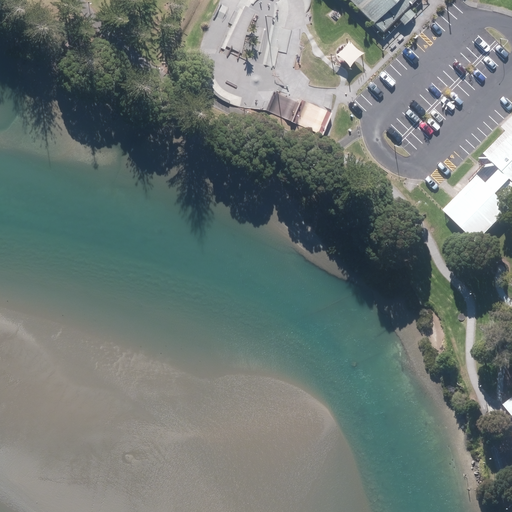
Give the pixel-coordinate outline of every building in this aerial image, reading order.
[(350,0),(384,33),(397,18),(404,25),(416,14),(409,7),(415,0),(350,0)] [(361,53),(348,40),(334,54),(347,67),(361,53)] [(231,93),(222,88),(217,81),(212,70),(203,76),(203,77),(204,78),(204,79),(205,81),(206,82),(206,83),(207,85),(208,86),(209,87),(209,89),(210,90),(211,91),(212,92),(213,93),(214,94),(215,95),(217,96),(218,97),(219,98),(220,99),(221,100),(223,101),(224,102),(225,102),(227,103),(228,103),(229,104),(231,105),(232,105),(234,105),(235,106),(237,106),(239,107),(242,98),(231,93)] [(297,103),(273,91),(265,109),(315,133),(325,111),(299,98),(297,103)] [(475,182),(441,214),(473,247),(502,217),(498,207),(511,194),(511,130),(483,160),(497,174),(483,189),(475,182)] [(511,396),(503,404),(511,415),(511,396)]
